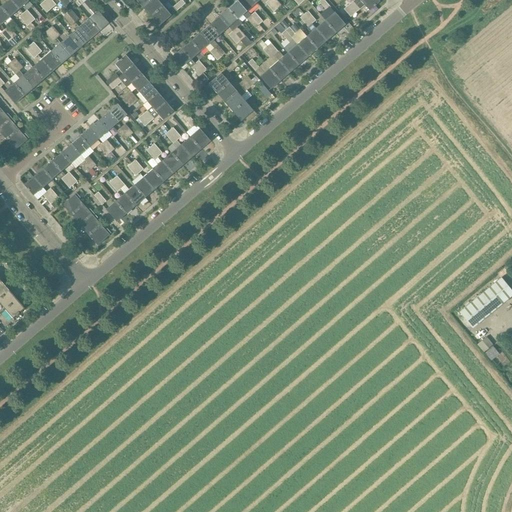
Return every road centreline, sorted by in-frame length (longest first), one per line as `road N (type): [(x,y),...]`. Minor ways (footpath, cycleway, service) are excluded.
road 1 (residential): [(237,152),(413,0)]
road 2 (residential): [(237,152),(106,0)]
road 3 (residential): [(87,282),(237,152)]
road 4 (track): [(511,159),(450,86),(407,5)]
road 5 (residential): [(87,282),(3,184)]
